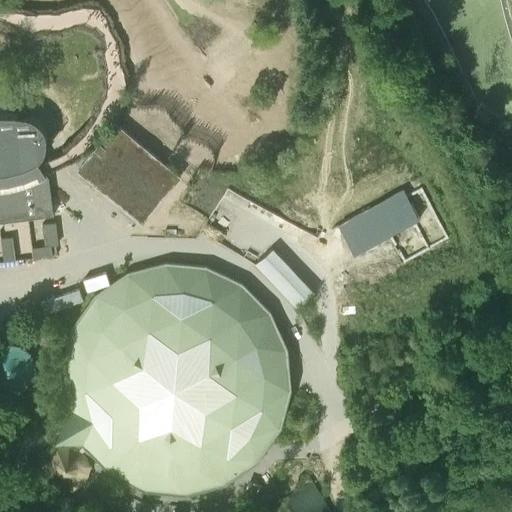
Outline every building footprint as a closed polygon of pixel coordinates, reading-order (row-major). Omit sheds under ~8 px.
[(0,218),(50,212),(44,174),(42,171),(33,157),(38,153),(42,145),(43,137),(42,132),(40,126),(36,121),(30,118),(21,116),(13,115),(7,115),(0,114),(0,218)] [(143,221),(180,176),(116,124),(78,169),(143,221)] [(387,233),(372,204),(306,238),(321,267),(387,233)] [(34,244),(47,244),(46,217),(33,218),(34,244)] [(47,220),(48,242),(62,242),(61,220),(47,220)] [(281,244),(261,261),(300,307),(321,290),(281,244)] [(292,376),(292,368),(291,361),(290,353),(289,346),(287,338),(285,331),(282,324),(279,317),(275,311),(271,304),(267,298),(262,292),(257,287),(251,282),(246,277),(239,272),(233,268),(227,265),(220,262),(213,259),(206,256),(198,254),(191,253),(183,252),(176,252),(168,252),(161,252),(153,253),(146,254),(139,256),(131,258),(124,261),(117,264),(111,268),(104,272),(98,276),(93,281),(87,286),(82,292),(77,298),(73,304),(69,310),(65,317),(62,324),(59,331),(56,338),(55,345),(53,352),(52,360),(52,367),(52,375),(52,383),(53,390),(54,397),(56,405),(59,412),(61,419),(65,426),(68,432),(72,439),(77,445),(81,451),(87,456),(92,461),(98,466),(104,471),(110,475),(117,478),(124,482),(131,484),(138,487),(145,489),(153,490),(160,491),(168,492),(175,492),(183,491),(190,490),(198,489),(205,487),(212,485),(219,482),(226,479),(232,475),(239,471),(245,467),(251,462),(256,457),(261,451),(266,445),(271,439),(275,433),(278,426),(282,420),(284,413),(287,405),(289,398),(290,391),(291,383),(292,376)] [(0,392),(6,394),(14,394),(22,391),(28,386),(32,380),(34,372),(34,364),(31,357),(26,351),(19,347),(11,345),(3,346),(0,347),(0,392)]
